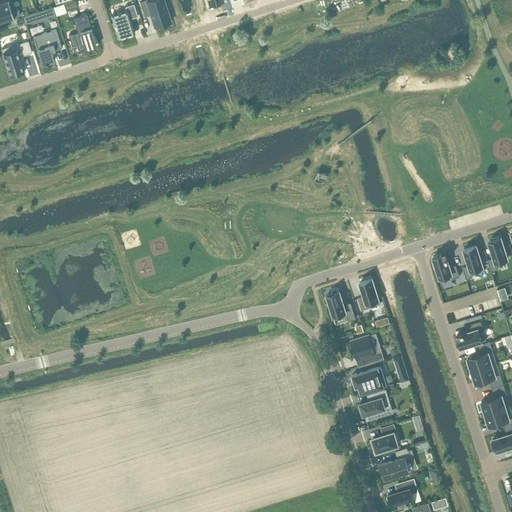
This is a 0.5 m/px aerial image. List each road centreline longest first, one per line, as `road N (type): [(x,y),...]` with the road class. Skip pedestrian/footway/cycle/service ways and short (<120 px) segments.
road 1 (unclassified): [(0,372),(284,311)]
road 2 (residential): [(416,247),(489,475)]
road 3 (residential): [(284,311),(315,339),(372,511)]
road 4 (unclassified): [(266,8),(110,55)]
road 5 (unclassified): [(284,311),(300,285),(416,247)]
